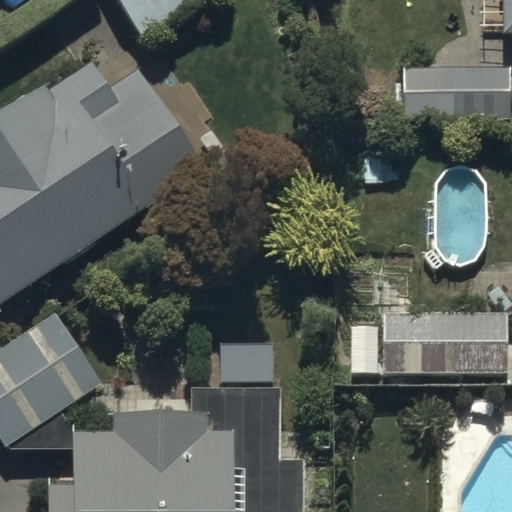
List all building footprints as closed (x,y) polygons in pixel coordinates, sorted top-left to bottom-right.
[(111,0),(143,48),(215,0),(111,0)] [(511,0),(498,0),(498,47),(511,47),(511,0)] [(440,76),(400,76),(399,130),(506,131),(506,77),(459,77),(459,64),(441,64),(440,76)] [(0,127),(0,316),(200,185),(137,83),(107,101),(89,72),(0,127)] [(504,321),(378,319),(377,381),(503,383),(504,321)] [(100,395),(50,322),(0,355),(0,453),(4,460),(66,459),(63,421),(100,395)] [(189,429),(112,428),(112,445),(72,445),(71,496),(48,496),(47,511),(298,511),(299,472),(274,472),(275,403),(189,402),(189,429)]
